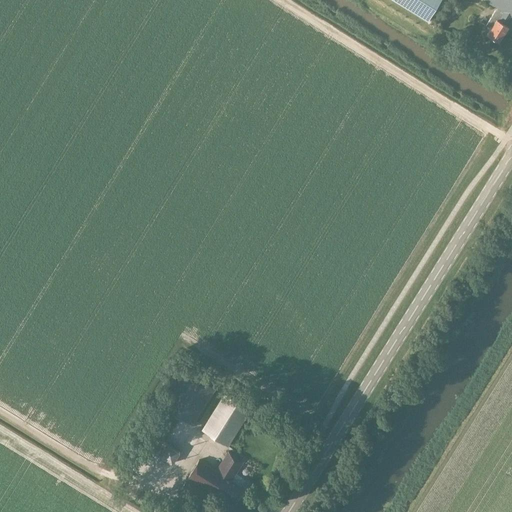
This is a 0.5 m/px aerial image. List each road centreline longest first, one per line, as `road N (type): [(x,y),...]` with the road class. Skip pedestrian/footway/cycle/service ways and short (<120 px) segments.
road 1 (secondary): [(288,511),(511,154)]
road 2 (track): [(511,142),(279,0)]
road 3 (track): [(0,411),(102,472),(134,480)]
